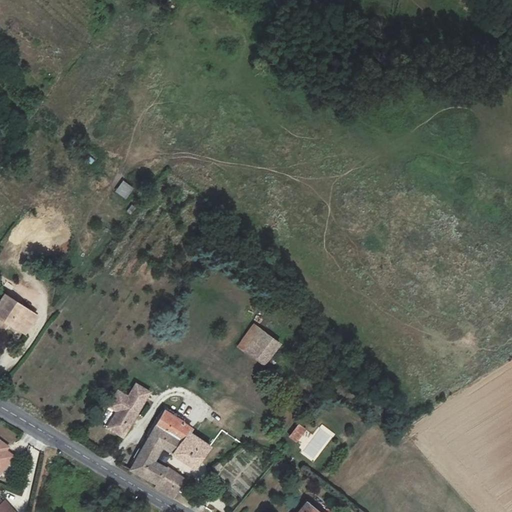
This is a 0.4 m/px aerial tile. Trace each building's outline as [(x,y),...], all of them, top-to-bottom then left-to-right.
[(116,192),(126,199),(133,190),(123,182),(116,192)] [(38,312),(9,294),(1,307),(0,308),(0,316),(9,322),(25,332),(38,312)] [(0,308),(1,307),(0,306),(0,326),(5,329),(9,322),(0,316),(0,308)] [(282,343),(253,322),(236,346),(265,367),(282,343)] [(134,419),(150,392),(137,384),(129,397),(119,390),(109,406),(118,411),(108,428),(123,437),(131,424),(129,423),(132,418),(134,419)] [(197,469),(211,448),(191,433),(193,429),(166,411),(130,470),(158,485),(156,488),(173,498),(186,478),(169,467),(168,469),(155,462),(164,448),(197,469)] [(289,437),(297,443),(306,431),(298,425),(289,437)] [(0,440),(0,472),(1,473),(16,452),(0,440)] [(0,511),(14,511),(5,502),(4,504),(0,499),(0,511)] [(319,511),(308,503),(300,511),(319,511)]
